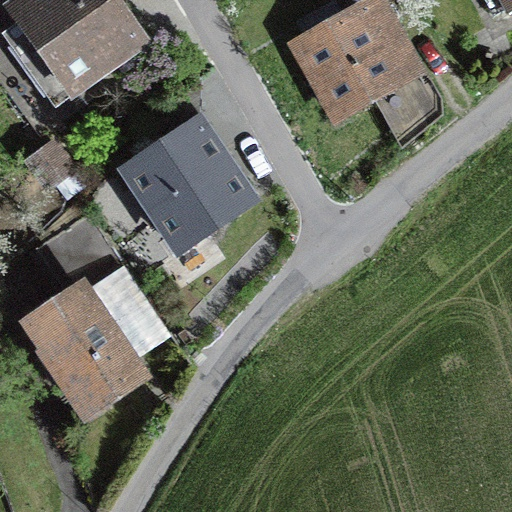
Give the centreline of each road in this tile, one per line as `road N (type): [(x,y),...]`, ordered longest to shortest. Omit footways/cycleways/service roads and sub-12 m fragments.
road 1 (residential): [(511,99),(335,243),(216,364),(123,511)]
road 2 (track): [(335,243),(198,0)]
